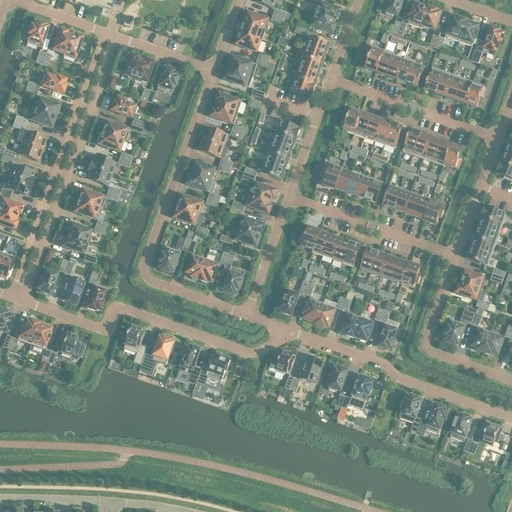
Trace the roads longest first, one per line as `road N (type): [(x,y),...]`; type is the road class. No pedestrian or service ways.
road 1 (residential): [(246,315),(140,278),(212,70)]
road 2 (residential): [(21,301),(103,328),(118,308),(258,353),(284,329)]
road 3 (residential): [(115,36),(21,301)]
road 4 (residential): [(284,329),(511,417)]
road 5 (residential): [(511,381),(427,349),(453,256)]
road 6 (residential): [(453,256),(495,138)]
road 7 (residential): [(288,197),(246,315)]
